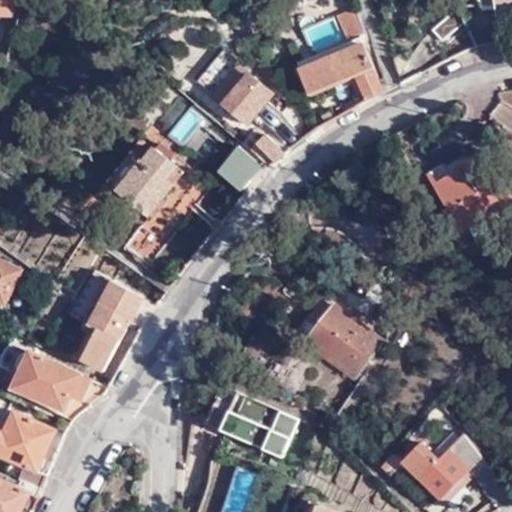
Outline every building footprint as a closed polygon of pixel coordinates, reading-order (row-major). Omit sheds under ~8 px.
[(0,0),(0,13),(14,14),(14,0),(0,0)] [(457,3),(456,0),(428,0),(423,5),(433,15),(447,3),(452,8),(457,3)] [(349,37),(365,29),(357,6),(338,15),(349,37)] [(357,6),(365,29),(368,28),(358,6),(357,6)] [(369,99),(385,91),(364,43),(303,68),(312,91),(349,76),(357,72),(369,99)] [(253,122),(275,95),(243,67),(221,94),(253,122)] [(361,103),(369,99),(357,72),(349,76),(361,103)] [(256,142),(275,162),(283,156),(264,134),(256,142)] [(163,198),(173,186),(165,179),(177,166),(156,148),(147,161),(144,160),(120,188),(149,212),(152,212),(157,215),(166,201),(163,198)] [(241,186),(260,165),(240,149),(223,170),(241,186)] [(431,173),(464,230),(511,201),(511,194),(486,149),(462,164),(465,169),(454,175),(447,163),(431,173)] [(165,179),(173,186),(184,172),(177,166),(165,179)] [(78,259),(72,255),(63,272),(68,276),(78,259)] [(25,270),(2,257),(0,261),(0,295),(9,301),(25,270)] [(91,324),(114,280),(108,277),(85,320),(93,326),(91,324)] [(145,298),(114,280),(91,324),(93,326),(87,338),(78,355),(105,370),(145,298)] [(383,340),(336,303),(308,341),(354,377),(383,340)] [(73,352),(78,355),(87,338),(82,334),(73,352)] [(74,394),(82,398),(92,380),(84,376),(84,373),(36,351),(18,387),(67,410),(74,394)] [(0,450),(27,465),(22,476),(44,487),(49,476),(38,470),(56,432),(17,413),(6,435),(0,448),(0,450)] [(441,458),(462,438),(454,431),(435,450),(441,458)] [(441,499),(485,458),(466,433),(462,438),(441,458),(435,450),(425,441),(404,462),(441,499)] [(382,466),(392,475),(404,462),(394,451),(382,466)] [(44,487),(22,476),(17,487),(0,478),(0,511),(20,511),(30,492),(39,497),(44,487)] [(320,511),(322,507),(312,503),(308,511),(320,511)]
